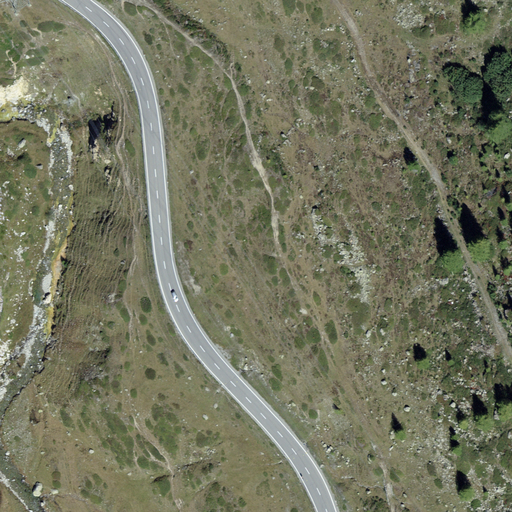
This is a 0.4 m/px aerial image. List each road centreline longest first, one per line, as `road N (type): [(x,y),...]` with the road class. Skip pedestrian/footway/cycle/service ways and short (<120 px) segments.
road 1 (primary): [(326,511),(292,446),(187,325),(166,269),(146,86),(123,41),(74,0)]
road 2 (track): [(336,0),(354,26),(369,76),(431,169),(511,354)]
